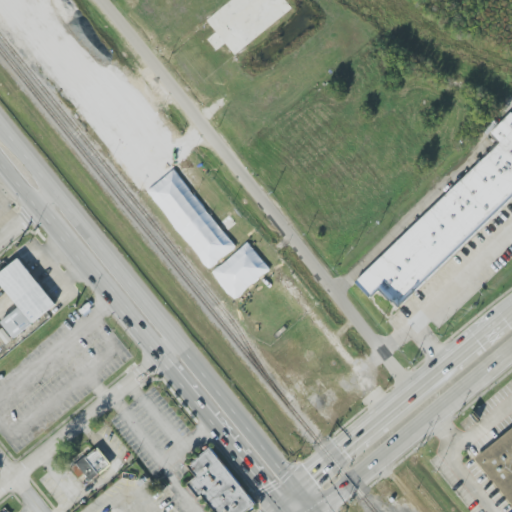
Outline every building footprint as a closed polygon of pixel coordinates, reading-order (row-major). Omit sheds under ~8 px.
[(353,280),(369,297),(381,286),(397,303),(511,196),(511,112),(511,111),(489,132),(500,143),(353,280)] [(212,268),(237,245),(171,171),(145,195),(212,268)] [(235,300),(270,268),(247,243),(212,274),(235,300)] [(55,304),(18,258),(0,273),(0,283),(21,308),(1,322),(14,339),(55,304)] [(511,425),(471,458),(511,507),(511,425)] [(98,447),(111,465),(90,481),(84,474),(78,478),(71,468),(98,447)] [(210,448),(187,465),(195,476),(188,482),(211,511),(247,511),(255,506),(210,448)]
